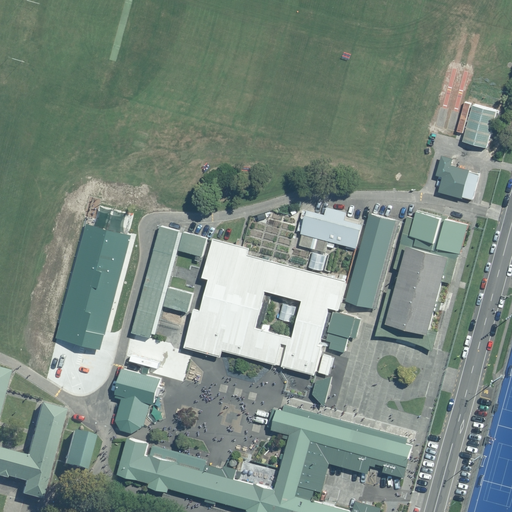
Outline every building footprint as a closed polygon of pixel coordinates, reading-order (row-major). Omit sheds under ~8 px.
[(497,108),(474,102),(464,138),(488,144),(497,108)] [(471,167),(452,162),(454,156),(442,153),(438,173),(444,175),(440,190),(474,199),(481,172),(471,169),(471,167)] [(174,177),(172,190),(187,192),(189,180),(174,177)] [(328,212),(310,208),(304,232),(330,238),(345,242),(360,246),(366,222),(347,217),(349,210),(330,205),(328,212)] [(397,265),(405,268),(400,287),(391,286),(379,333),(389,333),(404,336),(414,338),(426,342),(435,348),(440,329),(434,327),(447,279),(454,280),(462,251),(464,252),(470,226),(471,222),(446,212),(420,208),(418,215),(410,214),(397,265)] [(402,219),(372,211),(370,222),(366,222),(360,246),(352,278),(346,298),(380,307),(402,219)] [(85,225),(58,335),(104,346),(107,332),(130,235),(85,225)] [(160,227),(132,332),(149,337),(178,232),(160,227)] [(330,238),(304,232),(301,243),(328,250),(330,238)] [(206,239),(182,233),(178,251),(201,257),(206,239)] [(188,344),(224,353),(227,346),(286,363),(318,371),(326,341),(323,340),(333,304),(344,306),(346,298),(352,278),(325,271),(287,261),(251,251),(253,244),(245,243),(242,242),(239,241),(217,235),(215,241),(207,273),(214,274),(205,306),(199,305),(188,344)] [(195,292),(172,286),(168,303),(191,309),(195,292)] [(359,313),(336,308),(328,339),(334,340),(332,346),(347,351),(352,333),(359,335),(364,317),(359,315),(359,313)] [(336,355),(326,353),(321,370),(331,373),(336,355)] [(125,395),(119,417),(124,427),(133,429),(135,430),(140,428),(146,424),(153,398),(156,399),(163,375),(150,372),(145,370),(126,365),(119,394),(125,395)] [(22,492),(44,498),(44,495),(65,410),(66,407),(42,401),(30,446),(27,454),(16,451),(0,447),(0,405),(5,389),(10,369),(0,366),(0,472),(25,479),(22,492)] [(315,392),(327,403),(334,373),(319,378),(315,392)] [(131,437),(120,471),(275,511),(372,511),(355,507),(322,498),(315,497),(317,487),(324,489),(332,460),(371,470),(374,462),(379,462),(380,460),(388,462),(387,468),(408,474),(417,441),(287,406),(281,405),(276,426),(293,431),(290,444),(283,467),(279,485),(238,474),(225,471),(149,451),(151,439),(132,434),(131,437)] [(93,432),(74,427),(72,431),(65,461),(78,465),(86,467),(95,433),(93,432)] [(252,461),(249,473),(264,477),(267,465),(252,461)]
